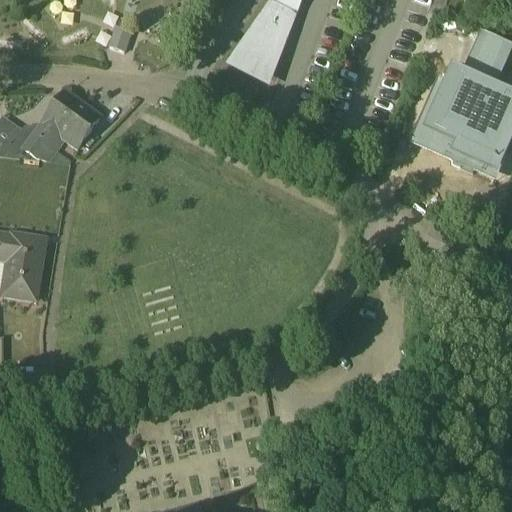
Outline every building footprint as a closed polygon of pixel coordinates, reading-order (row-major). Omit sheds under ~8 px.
[(421,0),(410,1),(411,11),(422,10),(421,0)] [(464,0),(445,0),(436,8),(450,24),(470,7),(464,0)] [(511,0),(507,3),(505,4),(499,17),(499,19),(505,34),(506,35),(511,37),(511,0)] [(163,74),(140,67),(136,78),(159,85),(163,74)] [(261,190),(293,104),(269,90),(215,168),(261,190)] [(123,139),(108,134),(103,148),(118,153),(123,139)] [(94,219),(60,196),(25,243),(11,261),(40,264),(47,255),(58,241),(70,250),(94,219)] [(15,235),(0,255),(0,259),(11,261),(25,243),(15,235)] [(0,368),(35,373),(40,344),(4,339),(4,341),(0,340),(0,368)] [(35,373),(0,368),(0,370),(0,401),(27,406),(29,390),(32,391),(35,373)]
